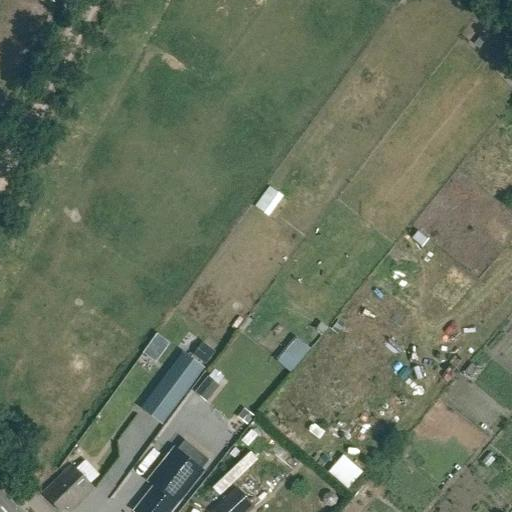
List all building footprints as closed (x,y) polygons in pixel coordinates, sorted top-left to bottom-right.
[(7,56),(24,62),(34,40),(17,33),(7,56)] [(183,354),(154,393),(173,408),(202,369),(183,354)] [(194,392),(203,400),(216,385),(207,377),(194,392)] [(109,405),(101,416),(112,425),(121,414),(109,405)] [(201,416),(180,421),(187,444),(208,439),(201,416)] [(79,446),(90,455),(105,437),(94,428),(79,446)] [(233,453),(245,469),(265,453),(252,438),(233,453)] [(170,511),(177,504),(176,503),(199,474),(172,453),(148,482),(155,487),(134,511),(170,511)] [(68,511),(93,488),(71,465),(41,494),(59,511),(60,511),(64,508),(68,511)] [(246,511),(253,506),(236,489),(211,511),(246,511)]
